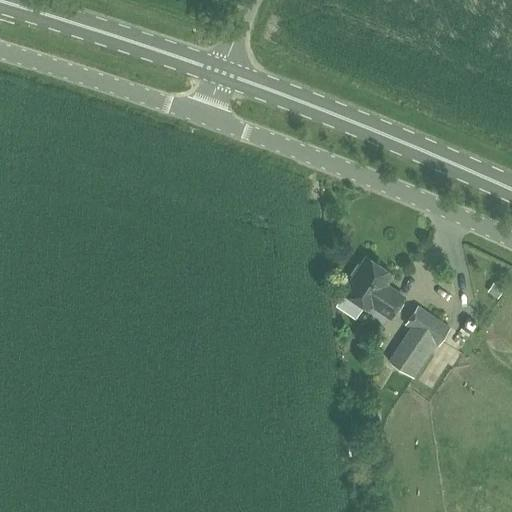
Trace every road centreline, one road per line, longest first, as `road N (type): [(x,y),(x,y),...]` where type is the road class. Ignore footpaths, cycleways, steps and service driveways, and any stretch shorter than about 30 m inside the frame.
road 1 (unclassified): [(511,242),(203,118)]
road 2 (primary): [(511,189),(222,71)]
road 3 (primary): [(222,71),(0,0)]
road 4 (unclassified): [(203,118),(0,51)]
